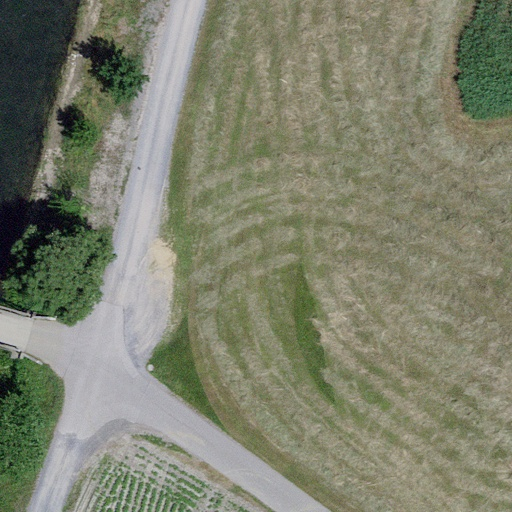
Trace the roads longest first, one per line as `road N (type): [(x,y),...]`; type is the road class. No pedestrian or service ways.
road 1 (track): [(94,368),(190,0)]
road 2 (track): [(295,511),(94,368)]
road 3 (track): [(54,511),(94,368)]
